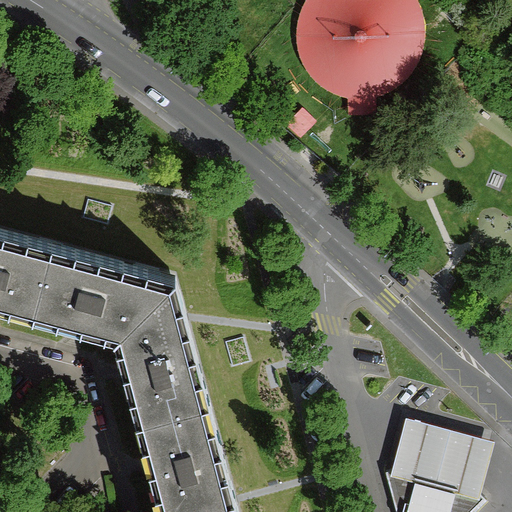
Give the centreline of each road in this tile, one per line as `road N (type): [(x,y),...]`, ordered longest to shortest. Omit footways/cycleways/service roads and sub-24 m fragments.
road 1 (tertiary): [(511,399),(255,159),(54,8)]
road 2 (residential): [(28,511),(89,452),(68,378)]
